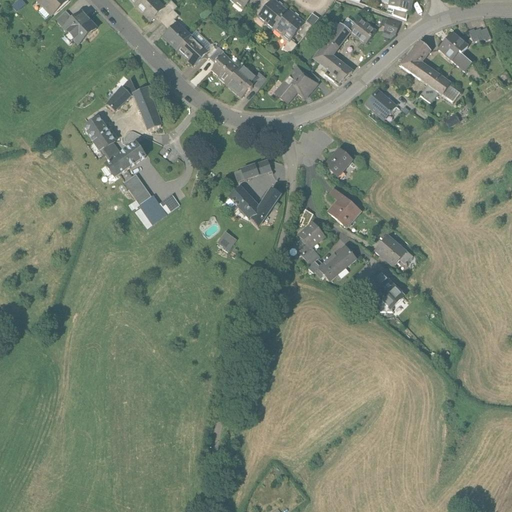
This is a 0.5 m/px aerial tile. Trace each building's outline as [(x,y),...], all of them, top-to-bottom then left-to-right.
[(37,9),(46,0),(29,0),(37,9)] [(42,14),(52,25),(69,9),(61,0),(46,0),(37,9),(37,10),(38,9),(42,14)] [(121,0),(122,0),(136,15),(148,3),(150,2),(147,0),(121,0)] [(232,0),(228,6),(243,19),(250,10),(259,0),(258,0),(232,0)] [(256,15),(266,4),(261,0),(258,0),(259,0),(250,10),(256,15)] [(380,0),(377,8),(389,13),(391,0),(390,0),(380,0)] [(409,3),(391,0),(389,13),(388,16),(394,18),(398,20),(407,22),(410,22),(414,4),(409,3)] [(148,3),(136,15),(151,30),(157,24),(159,26),(169,15),(167,13),(164,17),(155,8),(154,9),(148,3)] [(272,9),(266,4),(256,15),(251,22),(257,27),(272,9)] [(272,9),(257,27),(273,40),(274,39),(289,21),(273,8),(272,9)] [(23,9),(14,18),(19,23),(28,16),(23,9)] [(163,30),(174,20),(169,15),(159,26),(163,30)] [(406,29),(407,22),(398,20),(394,18),(392,24),(406,29)] [(290,19),(289,21),(274,39),(287,50),(289,51),(291,49),(297,42),(305,32),(290,19)] [(64,38),(74,29),(66,20),(56,29),(64,38)] [(168,35),(174,29),(179,24),(174,20),(163,30),(168,35)] [(74,29),(64,38),(68,42),(65,44),(73,52),(75,50),(79,54),(97,38),(82,21),(74,29)] [(312,23),(306,31),(312,36),(319,27),(312,23)] [(177,59),(190,45),(174,29),(168,35),(172,38),(169,41),(172,44),(167,49),(177,59)] [(350,42),(366,54),(376,42),(359,29),(354,35),(350,41),(350,42)] [(305,32),(297,42),(303,47),(312,36),(306,31),(306,30),(305,32)] [(348,30),(343,36),(350,41),(354,35),(348,30)] [(395,45),(400,34),(389,30),(385,41),(395,45)] [(333,45),(340,36),(335,32),(328,41),(333,45)] [(331,66),(350,42),(350,41),(343,36),(341,34),(340,36),(333,45),(322,59),(331,66)] [(486,37),(480,39),(484,49),(485,50),(491,48),(486,37)] [(478,49),(474,40),(473,38),(468,40),(473,51),(478,49)] [(484,49),(480,39),(480,38),(474,40),(478,49),(479,51),(484,49)] [(207,61),(212,56),(196,40),(190,45),(207,61)] [(439,59),(464,82),(471,73),(461,64),(468,57),(452,44),(439,59)] [(177,59),(195,75),(205,64),(208,61),(207,61),(190,45),(177,59)] [(214,56),(218,59),(219,58),(224,52),(220,49),(214,56)] [(289,51),(287,50),(283,59),(291,62),(297,54),(291,49),(289,51)] [(438,103),(442,105),(448,96),(449,95),(419,74),(430,60),(420,52),(408,67),(406,65),(399,75),(427,95),(438,103)] [(212,56),(207,61),(208,61),(205,64),(210,68),(210,67),(218,59),(214,56),(213,55),(212,56)] [(215,71),(215,70),(216,69),(216,68),(217,68),(218,68),(219,68),(220,68),(224,64),(225,63),(219,58),(218,59),(210,67),(215,71)] [(331,66),(322,59),(315,69),(328,79),(334,84),(338,86),(336,88),(341,92),(352,82),(331,66)] [(218,87),(226,93),(239,78),(228,69),(229,69),(224,64),(220,68),(219,68),(218,68),(217,68),(216,68),(216,69),(215,70),(215,71),(216,72),(217,73),(212,80),(219,86),(218,87)] [(239,78),(226,93),(226,94),(242,107),(248,100),(250,100),(252,98),(252,96),(253,94),(254,93),(255,88),(241,76),(239,78)] [(341,92),(336,88),(338,86),(334,84),(328,79),(324,84),(338,94),(338,95),(341,92)] [(295,80),(276,103),(285,111),(290,111),(297,102),(303,107),(308,100),(311,102),(317,95),(317,94),(306,86),(300,80),(298,83),(295,80)] [(310,81),(306,86),(317,94),(320,90),(310,81)] [(254,93),(253,94),(259,99),(267,90),(259,83),(255,88),(254,93)] [(130,90),(123,98),(132,106),(134,104),(134,103),(135,103),(130,90)] [(430,113),(438,103),(427,95),(420,106),(430,113)] [(448,96),(442,105),(452,113),(459,104),(448,96)] [(132,106),(123,98),(108,116),(115,122),(132,106)] [(148,98),(135,103),(134,103),(134,104),(149,139),(150,140),(151,140),(161,136),(148,98)] [(371,108),(366,115),(383,130),(388,124),(390,125),(396,117),(378,102),(372,109),(371,108)] [(94,125),(90,120),(72,132),(76,138),(94,125)] [(82,134),(85,138),(96,130),(93,125),(82,134)] [(455,125),(444,132),(448,138),(458,132),(455,125)] [(96,130),(85,138),(95,153),(94,154),(100,162),(101,161),(102,162),(103,161),(112,155),(116,152),(99,128),(96,130)] [(73,137),(66,142),(70,146),(76,142),(73,137)] [(117,188),(146,168),(137,154),(119,166),(111,172),(107,174),(117,188)] [(111,172),(119,166),(112,155),(103,161),(111,172)] [(340,162),(325,178),(337,189),(352,172),(340,162)] [(268,172),(256,177),(259,186),(269,182),(271,181),(268,172)] [(259,186),(256,177),(255,177),(241,182),(245,191),(259,186)] [(245,191),(241,182),(236,184),(239,193),(245,191)] [(137,186),(125,194),(140,216),(152,207),(137,186)] [(260,220),(240,199),(229,209),(258,240),(281,207),(272,201),(260,220)] [(361,225),(335,202),(330,207),(338,214),(328,226),(346,241),(361,225)] [(147,239),(180,216),(173,206),(158,216),(152,207),(140,216),(142,218),(135,222),(147,239)] [(314,228),(305,221),(298,234),(305,238),(314,228)] [(324,250),(314,237),(300,249),(303,252),(299,260),(305,267),(303,268),(313,280),(318,274),(320,272),(311,261),(324,250)] [(237,252),(225,243),(217,255),(229,263),(237,252)] [(384,256),(388,251),(382,247),(378,251),(384,256)] [(384,256),(375,266),(393,282),(400,274),(406,279),(406,280),(407,280),(407,279),(413,272),(388,251),(384,256)] [(324,279),(319,283),(319,284),(325,290),(330,296),(356,274),(345,262),(324,279)] [(319,283),(324,279),(318,274),(313,280),(309,284),(314,288),(316,287),(319,284),(319,283)] [(319,284),(316,287),(321,293),(325,290),(319,284)] [(379,288),(365,301),(380,317),(390,327),(392,324),(404,313),(379,288)] [(362,316),(359,320),(367,326),(370,322),(362,316)] [(390,327),(380,317),(380,329),(392,329),(392,324),(390,327)]
